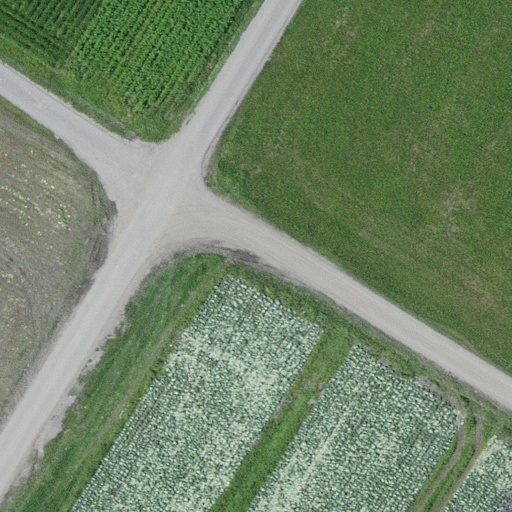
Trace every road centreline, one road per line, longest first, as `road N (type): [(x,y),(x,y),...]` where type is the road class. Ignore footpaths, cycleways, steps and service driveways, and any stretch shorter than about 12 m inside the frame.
road 1 (track): [(0,73),(511,395)]
road 2 (track): [(0,480),(293,0)]
